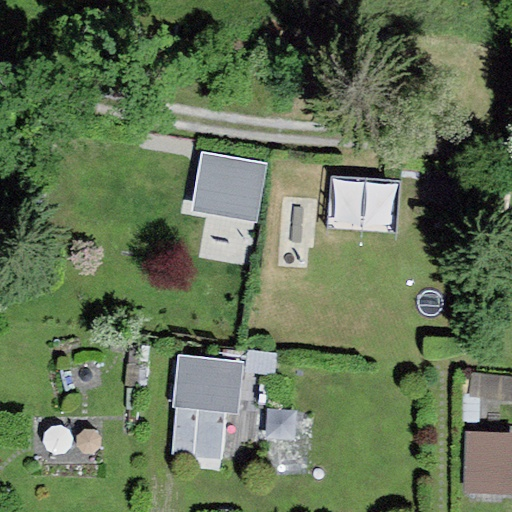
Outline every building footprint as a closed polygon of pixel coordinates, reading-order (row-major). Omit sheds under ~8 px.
[(242,227),(251,180),(190,168),(176,166),(167,213),(185,217),(242,227)] [(403,198),(331,190),(325,236),(398,244),(403,198)] [(241,376),(175,368),(169,420),(235,428),(241,376)] [(511,383),(473,379),(471,397),(511,401),(511,383)] [(235,433),(263,439),(272,396),(243,391),(235,433)] [(511,435),(468,433),(464,493),(511,495),(511,435)]
